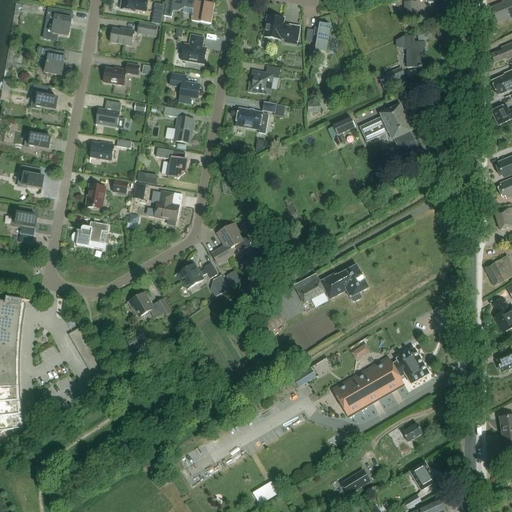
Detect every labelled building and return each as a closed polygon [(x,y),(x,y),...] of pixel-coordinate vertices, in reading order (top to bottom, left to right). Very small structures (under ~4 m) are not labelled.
[(115,0),(123,2),(121,11),(136,13),(136,11),(147,13),(150,0),(147,0),(115,0)] [(165,0),(163,17),(171,18),(173,0),(165,0)] [(186,0),(184,8),(194,10),(192,22),(212,26),(215,5),(186,0)] [(511,19),(511,0),(508,0),(502,2),(503,4),(492,9),(498,24),(507,19),(508,21),(511,19)] [(418,18),(417,2),(403,3),(404,19),(418,18)] [(152,25),(161,26),(164,7),(155,5),(152,25)] [(48,17),(44,40),(57,43),(58,37),(70,39),(74,14),(57,11),(49,10),(48,17)] [(281,41),(281,40),(296,42),(298,28),(283,26),(284,19),(269,16),(265,39),(281,41)] [(139,23),(137,34),(155,38),(157,27),(139,23)] [(320,25),(319,35),(316,51),(327,53),(331,27),(331,28),(332,27),(320,25)] [(132,48),(135,32),(121,30),(121,32),(114,30),(111,44),(132,48)] [(314,44),(316,35),(316,32),(309,31),(307,43),(314,44)] [(425,43),(414,43),(414,37),(404,37),(404,50),(406,50),(407,69),(422,69),(422,55),(425,55),(425,43)] [(204,40),(192,38),(191,48),(185,47),(182,62),(205,66),(208,50),(202,49),(204,40)] [(491,56),(495,64),(505,60),(506,61),(511,58),(511,44),(501,49),(502,52),(491,56)] [(38,55),(49,57),(46,75),(63,78),(67,54),(39,49),(38,55)] [(139,77),(141,67),(128,65),(127,71),(120,70),(120,72),(107,70),(104,84),(125,87),(127,75),(139,77)] [(153,68),(144,67),(142,75),(152,77),(153,68)] [(250,93),(257,94),(257,93),(270,96),(273,79),(280,80),(282,70),(268,67),(267,75),(254,73),(252,86),(251,86),(250,93)] [(384,90),(406,80),(400,67),(378,78),(384,90)] [(490,82),(496,96),(499,95),(499,96),(511,90),(511,70),(503,74),(504,76),(490,82)] [(185,84),(186,79),(186,76),(171,74),(170,85),(183,87),(181,103),(191,104),(191,100),(199,101),(201,87),(185,84)] [(33,86),(32,92),(47,95),(48,88),(33,86)] [(37,99),(36,109),(57,112),(59,100),(39,97),(39,99),(37,99)] [(307,113),(320,113),(319,101),(307,102),(307,113)] [(125,120),(120,119),(122,105),(107,103),(106,113),(99,112),(97,125),(123,129),(125,120)] [(135,104),(134,111),(144,113),(146,106),(135,104)] [(286,107),(264,104),(262,112),(275,114),(274,117),(284,118),(286,107)] [(420,151),(411,131),(399,106),(382,115),(383,118),(360,128),(367,144),(390,133),(403,160),(420,151)] [(511,120),(511,110),(509,112),(506,106),(491,113),(498,127),(511,120)] [(159,108),(158,112),(165,113),(164,116),(179,119),(180,111),(159,108)] [(237,128),(260,132),(260,134),(265,135),(268,116),(263,115),(264,114),(240,110),(237,128)] [(195,122),(179,119),(175,142),(191,145),(195,122)] [(354,128),(350,119),(333,127),(337,136),(354,128)] [(332,140),(337,138),(332,127),(327,130),(332,140)] [(31,135),(29,148),(49,152),(51,139),(31,135)] [(117,141),(116,147),(130,149),(131,143),(117,141)] [(94,145),(91,159),(113,162),(115,147),(107,145),(107,147),(94,145)] [(158,150),(157,157),(172,160),(171,165),(164,163),(162,175),(169,176),(169,178),(180,180),(186,175),(188,162),(185,161),(187,155),(174,152),(158,150)] [(504,179),(511,175),(511,157),(498,164),(499,166),(496,167),(500,177),(503,176),(504,179)] [(19,187),(23,188),(43,191),(45,179),(31,177),(32,169),(22,167),(21,175),(25,176),(25,177),(20,176),(19,187)] [(158,177),(139,173),(137,183),(156,186),(158,177)] [(511,179),(500,185),(501,188),(498,189),(502,198),(505,197),(506,199),(511,196),(511,179)] [(115,180),(112,193),(126,196),(129,183),(115,180)] [(146,187),(135,185),(133,200),(143,202),(146,187)] [(91,186),(87,208),(103,211),(107,189),(91,186)] [(180,208),(172,206),(174,195),(163,193),(161,204),(158,204),(156,218),(178,222),(180,208)] [(392,204),(387,196),(367,208),(372,216),(392,204)] [(296,212),(293,205),(287,208),(291,215),(296,212)] [(20,207),(19,215),(18,218),(13,217),(11,226),(22,228),(21,236),(35,238),(38,218),(32,217),(34,210),(20,207)] [(511,227),(511,208),(495,214),(500,231),(511,227)] [(90,230),(86,229),(86,230),(85,230),(84,230),(84,229),(83,231),(82,234),(79,233),(78,233),(77,233),(76,234),(75,235),(74,236),(74,237),(74,238),(74,239),(74,240),(75,241),(76,242),(77,242),(78,243),(77,246),(104,251),(106,244),(101,243),(103,232),(107,233),(109,227),(92,224),(90,230)] [(247,238),(243,240),(239,234),(240,233),(235,225),(218,235),(225,247),(213,255),(219,266),(235,256),(231,250),(236,248),(239,253),(252,246),(247,238)] [(511,277),(511,265),(507,257),(484,270),(494,288),(511,277)] [(262,270),(258,261),(254,263),(251,269),(254,274),(262,270)] [(201,274),(196,265),(178,275),(183,284),(184,283),(188,291),(205,281),(203,278),(208,275),(211,280),(219,276),(212,265),(205,269),(206,271),(201,274)] [(339,276),(338,276),(335,277),(334,275),(320,283),(316,275),(294,287),(304,305),(326,293),(330,301),(346,292),(350,299),(351,299),(353,302),(355,303),(361,300),(361,298),(359,294),(369,289),(357,267),(339,276)] [(228,288),(240,282),(234,271),(225,277),(226,280),(224,281),(228,288)] [(222,277),(214,281),(221,295),(229,290),(228,288),(224,281),(222,277)] [(146,294),(129,304),(134,312),(135,311),(140,319),(151,313),(156,320),(165,315),(159,304),(154,307),(146,294)] [(0,432),(24,429),(23,415),(21,402),(21,389),(20,376),(21,363),(21,350),(22,337),(24,324),(26,311),(27,304),(4,300),(3,299),(1,300),(0,299),(0,432)] [(511,329),(511,322),(506,312),(509,310),(503,299),(493,305),(499,316),(495,318),(504,335),(511,329)] [(286,323),(278,309),(238,332),(247,347),(286,323)] [(81,329),(69,336),(72,341),(84,334),(81,329)] [(131,350),(145,342),(140,332),(125,340),(131,350)] [(84,334),(72,341),(75,347),(87,340),(84,334)] [(75,347),(79,352),(90,345),(87,340),(75,347)] [(265,349),(262,344),(248,351),(251,356),(265,349)] [(350,353),(355,361),(370,352),(365,344),(350,353)] [(93,351),(90,345),(79,352),(82,357),(93,351)] [(389,358),(332,391),(348,419),(405,386),(400,378),(405,375),(411,386),(429,375),(415,350),(397,360),(398,362),(393,365),(389,358)] [(82,357),(85,363),(97,356),(93,351),(82,357)] [(140,351),(133,354),(137,360),(143,357),(140,351)] [(511,369),(511,354),(496,361),(502,374),(511,369)] [(100,361),(97,356),(85,363),(88,368),(100,361)] [(88,368),(91,374),(103,367),(100,361),(88,368)] [(91,374),(94,379),(106,372),(103,367),(91,374)] [(299,388),(316,378),(312,371),(295,381),(299,388)] [(109,378),(106,372),(94,379),(97,384),(109,378)] [(511,417),(499,419),(501,433),(505,460),(511,459),(511,467),(511,417)] [(402,434),(408,443),(423,435),(417,425),(402,434)] [(410,473),(421,492),(436,482),(425,463),(410,473)] [(364,472),(342,485),(348,495),(370,482),(364,472)] [(260,506),(279,494),(272,483),(253,494),(260,506)] [(408,510),(420,502),(416,495),(403,503),(404,505),(408,510)] [(446,511),(440,498),(418,508),(420,511),(446,511)]
